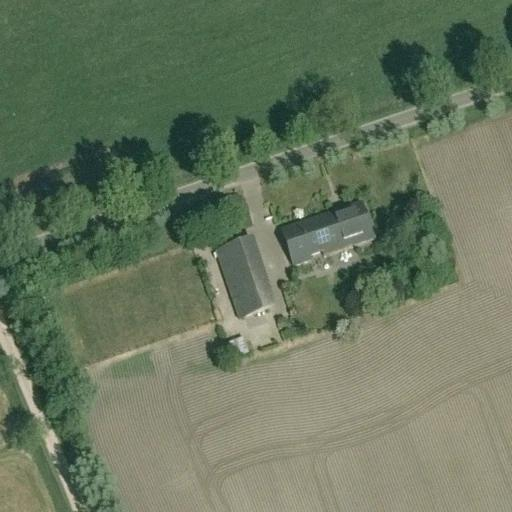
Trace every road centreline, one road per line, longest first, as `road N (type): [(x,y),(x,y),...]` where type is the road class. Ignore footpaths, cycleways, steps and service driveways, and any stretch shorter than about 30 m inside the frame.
road 1 (unclassified): [(0,256),(511,83)]
road 2 (track): [(83,511),(0,320)]
